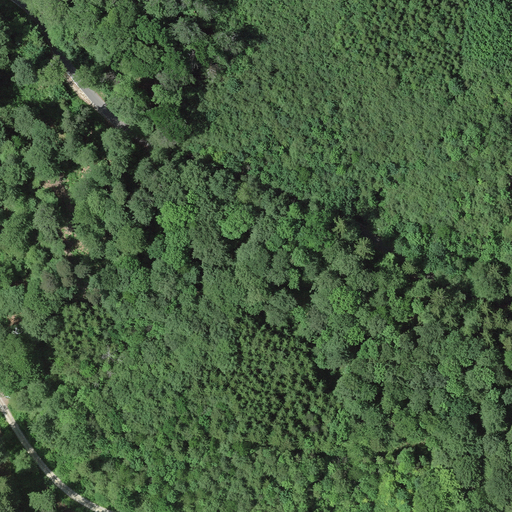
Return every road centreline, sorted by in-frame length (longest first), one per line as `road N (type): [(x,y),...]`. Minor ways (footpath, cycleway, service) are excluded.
road 1 (unclassified): [(511,299),(439,286),(317,207),(136,134),(88,92),(21,0)]
road 2 (track): [(511,451),(313,450),(98,425),(0,396)]
road 3 (track): [(104,233),(80,209),(69,139),(55,114),(0,89)]
road 4 (track): [(0,401),(48,473),(103,511)]
